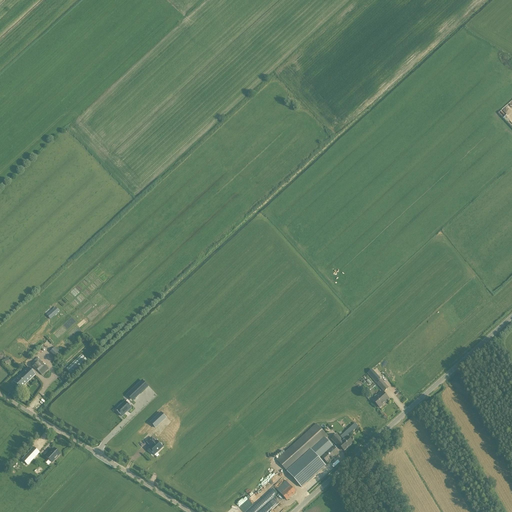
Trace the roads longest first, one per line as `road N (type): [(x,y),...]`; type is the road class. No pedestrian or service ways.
road 1 (tertiary): [(293,511),(511,316)]
road 2 (unclassified): [(189,511),(0,393)]
